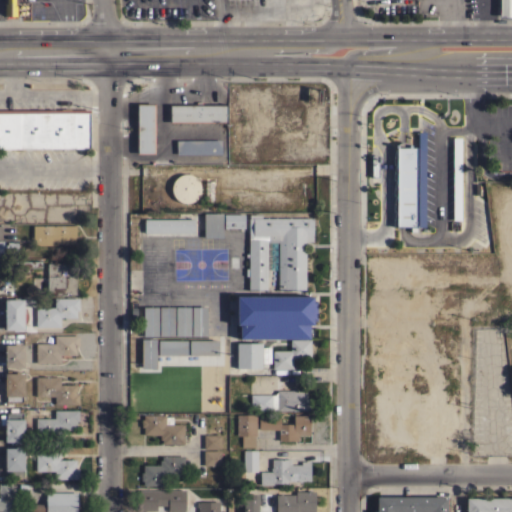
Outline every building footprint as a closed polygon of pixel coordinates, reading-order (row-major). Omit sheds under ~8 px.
[(15,0),(15,5),(16,5),(16,15),(13,15),(13,17),(7,17),(7,16),(4,16),(4,3),(6,3),(6,0),(15,0)] [(499,0),(511,0),(511,15),(507,16),(499,15),(499,0)] [(196,104),(196,101),(201,101),(201,104),(227,104),(227,122),(168,122),(168,104),(196,104)] [(136,103),(154,103),(154,153),(136,153),(136,103)] [(0,148),(0,109),(90,109),(90,148),(0,148)] [(425,227),(417,227),(417,132),(425,132),(425,227)] [(460,220),(452,220),(452,137),(460,137),(460,220)] [(221,139),(221,153),(176,154),(176,140),(221,139)] [(416,147),(416,232),(410,232),(410,227),(396,227),(396,147),(397,145),(398,143),(400,142),(403,142),(405,142),(407,143),(409,145),(410,147),(416,147)] [(199,194),(198,196),(196,198),(194,200),(192,201),(190,202),(187,203),(185,203),(182,202),(180,201),(178,200),(176,198),(174,197),(173,194),(172,192),(171,190),(171,187),(172,184),(173,182),(174,180),(176,178),(177,176),(180,175),(182,174),(184,174),(187,174),(189,174),(192,175),(194,176),(196,178),(198,180),(199,182),(200,184),(200,187),(200,189),(200,192),(199,194)] [(200,237),(219,237),(218,212),(200,213),(200,237)] [(278,242),(266,242),(266,289),(248,289),(248,275),(245,275),(245,268),(248,268),(248,256),(245,256),(245,253),(248,253),(248,218),(249,218),(249,213),(261,213),(261,218),(313,218),(313,241),(305,241),(305,289),(278,289),(278,242)] [(244,214),(244,228),(223,228),(223,214),(244,214)] [(194,219),(194,232),(144,232),(144,219),(194,219)] [(76,225),(76,236),(74,236),(74,243),(57,243),(57,245),(33,245),(32,225),(76,225)] [(0,241),(3,241),(3,244),(6,244),(6,242),(17,242),(17,256),(0,256),(0,241)] [(41,261),(41,268),(28,268),(28,272),(18,272),(18,261),(41,261)] [(47,292),(36,293),(34,295),(28,295),(25,292),(25,287),(28,284),(33,285),(35,286),(47,286),(47,263),(75,263),(75,294),(65,294),(65,295),(60,295),(60,294),(47,294),(47,292)] [(376,319),(376,303),(383,303),(383,302),(392,301),(392,303),(404,303),(404,302),(417,301),(417,290),(430,290),(430,294),(434,294),(434,300),(432,300),(432,307),(430,307),(430,319),(376,319)] [(239,338),(239,324),(236,324),(236,295),(313,295),(313,300),(316,300),(316,320),(313,320),(313,324),(309,324),(309,338),(239,338)] [(54,307),(54,298),(78,298),(78,317),(60,317),(60,327),(35,327),(35,307),(54,307)] [(4,299),(23,299),(24,329),(17,329),(17,331),(12,331),(12,329),(4,329),(4,299)] [(157,306),(157,336),(143,336),(143,306),(157,306)] [(174,336),(159,336),(159,306),(174,306),(174,336)] [(190,306),(190,336),(175,336),(175,306),(190,306)] [(191,306),(206,306),(206,336),(191,336),(191,306)] [(35,343),(54,343),(54,335),(79,335),(79,354),(60,355),(60,363),(36,363),(35,343)] [(138,368),(153,368),(152,339),(137,339),(138,368)] [(184,351),(184,370),(161,370),(161,365),(162,365),(162,359),(144,358),(144,351),(142,351),(142,345),(143,345),(143,339),(165,339),(165,351),(184,351)] [(207,339),(207,353),(185,353),(185,347),(185,345),(185,339),(207,339)] [(272,350),(290,350),(290,339),(310,339),(310,357),(292,357),(292,368),(272,368),(272,350)] [(236,342),(262,343),(262,358),(266,358),(266,363),(262,363),(262,367),(236,367),(236,342)] [(5,344),(24,344),(23,367),(20,367),(19,369),(15,369),(15,367),(4,367),(5,344)] [(5,373),(15,373),(15,371),(19,371),(19,373),(24,373),(24,396),(23,396),(23,402),(6,402),(6,396),(4,396),(5,373)] [(60,376),(60,384),(78,384),(78,404),(54,404),(54,396),(35,396),(35,376),(60,376)] [(276,390),(306,390),(306,398),(307,398),(307,400),(310,400),(310,410),(276,410),(276,409),(272,409),(272,410),(250,410),(250,394),(274,394),(276,391),(276,390)] [(78,410),(78,421),(75,421),(75,429),(59,429),(59,437),(36,437),(35,418),(54,418),(54,410),(78,410)] [(4,419),(6,419),(6,413),(22,412),(22,419),(24,419),(24,441),(20,441),(20,443),(15,443),(15,441),(5,442),(4,419)] [(143,434),(143,427),(141,427),(141,419),(143,419),(143,414),(165,414),(165,416),(172,416),(172,424),(184,424),(184,443),(162,443),(162,439),(160,439),(160,434),(143,434)] [(236,414),(256,414),(256,435),(254,435),(254,447),(241,447),(241,435),(236,435),(236,414)] [(280,415),(280,423),(293,423),(293,415),(310,415),(310,435),(298,435),(298,440),(278,440),(278,429),(258,429),(258,415),(280,415)] [(203,434),(220,434),(220,448),(219,448),(219,450),(220,450),(221,465),(203,465),(203,450),(211,450),(211,448),(203,448),(203,434)] [(5,447),(15,447),(15,445),(20,445),(20,447),(23,447),(23,470),(23,477),(6,477),(6,470),(5,470),(5,447)] [(243,450),(257,450),(257,471),(243,471),(243,450)] [(35,471),(35,452),(59,451),(60,459),(75,459),(76,468),(78,468),(78,478),(54,479),(54,471),(35,471)] [(184,456),(184,476),(165,476),(165,485),(143,485),(143,480),(140,480),(140,472),(143,472),(143,465),(159,465),(159,460),(161,460),(161,455),(184,456)] [(301,480),(301,481),(298,481),(298,480),(287,480),(287,482),(273,483),(273,484),(260,484),(260,471),(271,471),(271,470),(270,470),(270,467),(271,467),(271,459),(291,459),(291,464),(301,464),(301,461),(309,461),(310,480),(301,480)] [(0,482),(12,482),(12,490),(16,490),(15,511),(2,511),(0,511),(0,482)] [(185,489),(185,510),(184,510),(184,511),(179,511),(179,510),(167,510),(167,505),(156,505),(156,510),(145,510),(145,511),(140,511),(140,510),(139,510),(139,490),(185,489)] [(275,511),(275,494),(279,494),(279,493),(282,493),(282,494),(295,494),(295,491),(308,491),(308,490),(311,490),(311,491),(314,491),(314,511),(275,511)] [(53,492),(53,491),(56,491),(56,492),(66,492),(66,491),(69,491),(69,492),(77,492),(77,511),(45,511),(46,492),(53,492)] [(258,511),(243,511),(243,498),(245,498),(245,496),(249,496),(249,497),(250,497),(250,493),(258,493),(258,511)] [(446,496),(446,511),(450,511),(372,511),(376,511),(376,496),(446,496)] [(466,511),(466,498),(511,497),(511,511),(466,511)] [(219,511),(198,511),(198,507),(196,507),(196,502),(198,502),(198,501),(219,501),(219,511)] [(26,511),(26,503),(43,503),(43,511),(26,511)]
